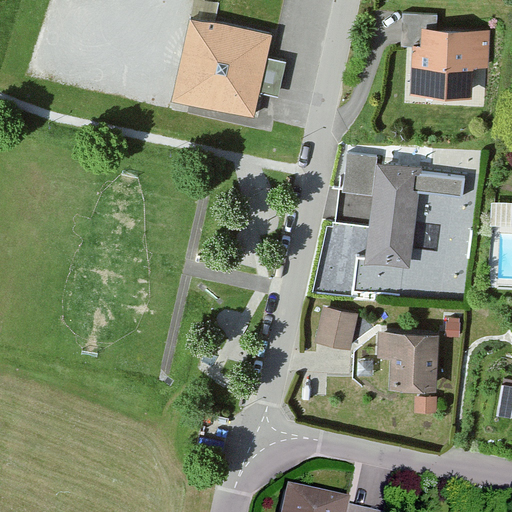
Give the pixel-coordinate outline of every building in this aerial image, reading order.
[(267,55),(273,31),(190,12),(171,94),(254,113),(260,89),(278,93),(286,58),(267,55)] [(401,46),(411,46),(411,94),(473,94),(473,63),(490,63),(491,27),(441,27),(441,12),(401,12),(401,46)] [(343,190),(372,192),(366,260),(410,265),(419,191),(464,195),(466,174),(422,169),(422,163),(378,157),(378,154),(347,151),(343,190)] [(491,216),(511,216),(511,197),(492,197),(491,216)] [(355,316),(321,310),(316,343),(350,349),(355,316)] [(438,331),(380,330),(380,354),(392,354),(391,385),(437,386),(438,331)] [(511,374),(501,374),(499,406),(511,406),(511,374)] [(386,511),(387,511),(287,488),(281,511),(386,511)]
